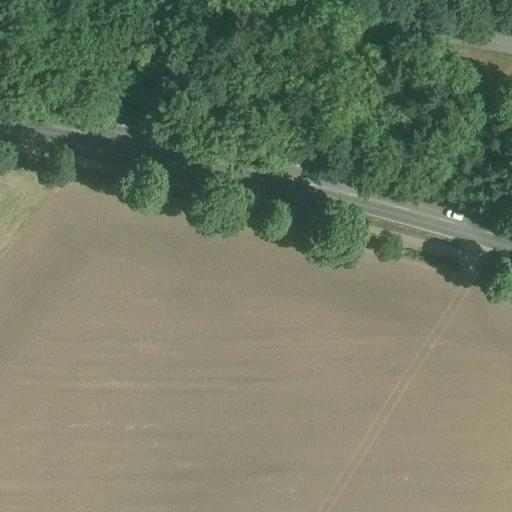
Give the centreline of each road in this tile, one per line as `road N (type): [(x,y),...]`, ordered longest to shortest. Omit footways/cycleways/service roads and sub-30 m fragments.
road 1 (primary): [(0,118),(378,201),(511,239)]
road 2 (track): [(498,235),(296,511)]
